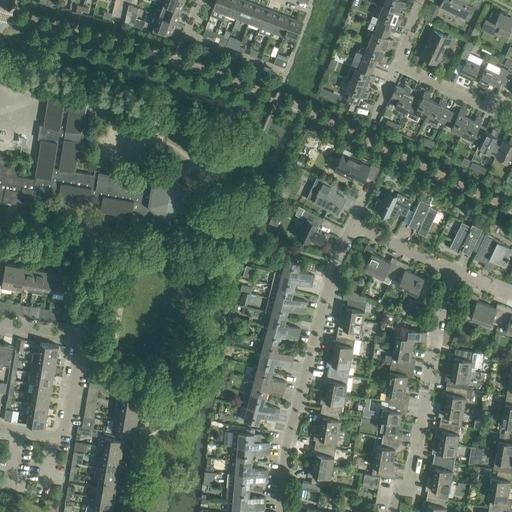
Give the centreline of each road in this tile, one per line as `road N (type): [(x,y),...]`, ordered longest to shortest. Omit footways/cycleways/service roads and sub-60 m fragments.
road 1 (residential): [(452,270),(369,230),(348,232),(285,450),(280,511)]
road 2 (residential): [(0,428),(69,440),(79,337),(0,324)]
road 3 (residential): [(392,511),(394,495),(411,479),(452,270)]
road 4 (residential): [(511,118),(398,65)]
